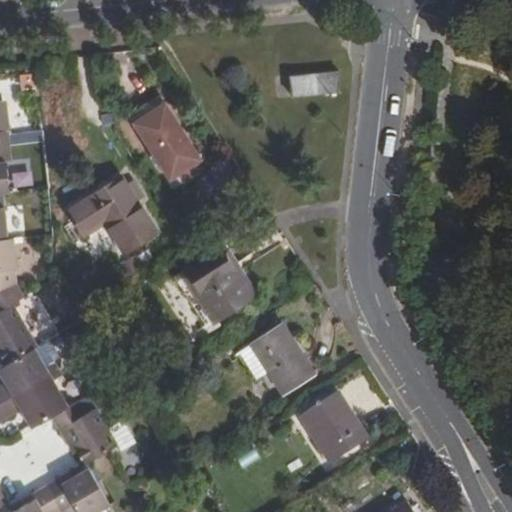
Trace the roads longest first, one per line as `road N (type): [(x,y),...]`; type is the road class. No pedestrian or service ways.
road 1 (residential): [(435,400),(391,324),(370,239),(395,0)]
road 2 (secondary): [(0,17),(172,0)]
road 3 (residential): [(511,500),(435,400)]
road 4 (residential): [(435,400),(487,511)]
